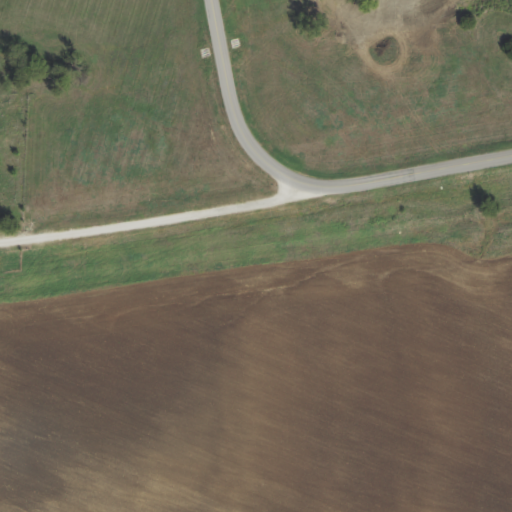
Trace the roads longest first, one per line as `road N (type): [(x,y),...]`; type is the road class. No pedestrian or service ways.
road 1 (residential): [(511,152),(0,241)]
road 2 (residential): [(212,0),(236,123),(300,190)]
